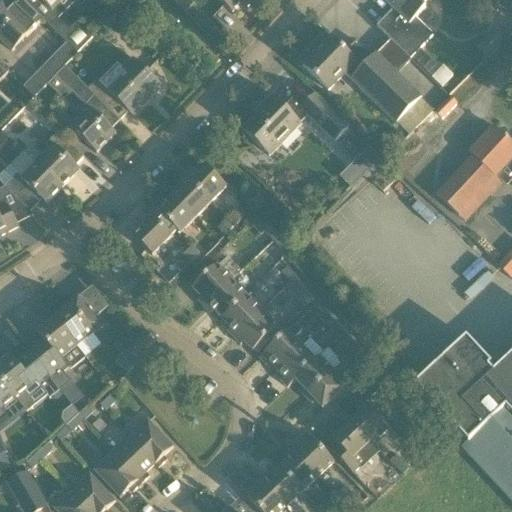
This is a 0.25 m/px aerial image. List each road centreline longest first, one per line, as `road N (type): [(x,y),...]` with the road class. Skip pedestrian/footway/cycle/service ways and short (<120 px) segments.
road 1 (residential): [(165,511),(226,453),(234,395),(59,239)]
road 2 (residential): [(59,239),(308,0)]
